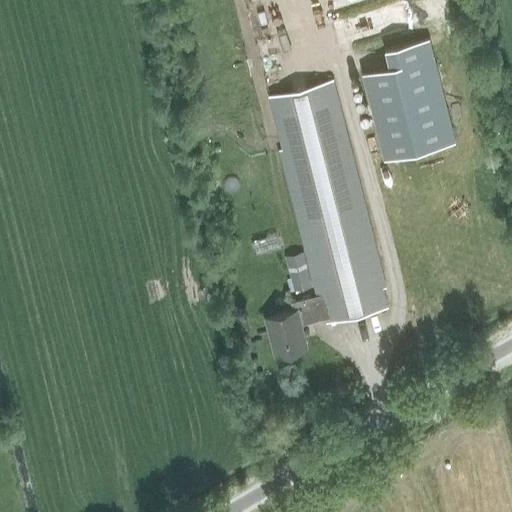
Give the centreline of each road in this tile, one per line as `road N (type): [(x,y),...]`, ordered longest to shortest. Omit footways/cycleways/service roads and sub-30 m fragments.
road 1 (track): [(383,425),(357,330),(400,316),(336,54),(282,0)]
road 2 (tertiary): [(238,511),(511,348)]
